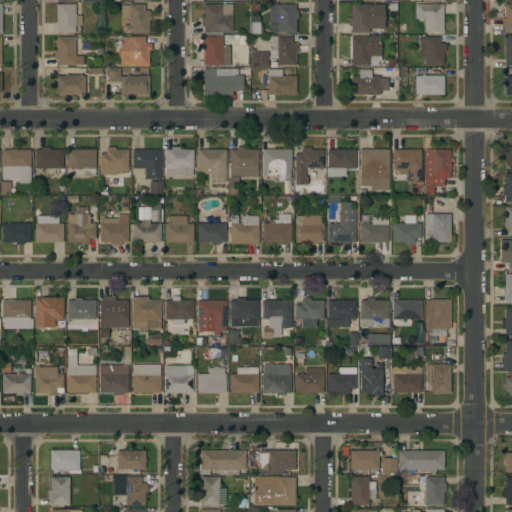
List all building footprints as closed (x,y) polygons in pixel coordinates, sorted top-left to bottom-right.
[(75,4),(75,15),(81,15),(81,25),(75,25),(75,32),(56,32),(56,4),(75,4)] [(129,33),(129,32),(122,32),(122,25),(129,25),(129,17),(121,17),(121,5),(129,5),(129,4),(144,4),(144,10),(148,10),(148,12),(151,12),(151,20),(148,20),(148,33),(129,33)] [(203,33),(203,26),(201,26),(201,18),(203,17),(203,4),(231,4),(232,32),(203,33)] [(270,4),(296,4),(296,10),(298,10),(298,18),(295,18),(295,32),(277,32),(277,24),(270,24),(270,4)] [(384,28),(369,28),(369,32),(351,32),(351,26),(348,26),(348,17),(351,17),(351,4),(384,4),(384,28)] [(443,33),(424,33),(424,19),(414,19),(414,4),(443,4),(443,33)] [(511,32),(504,32),(504,25),(502,25),(502,18),(504,18),(504,4),(511,4),(511,32)] [(259,16),(259,34),(250,34),(250,16),(259,16)] [(119,66),(119,58),(117,58),(117,51),(119,51),(119,37),(129,37),(129,36),(145,36),(145,42),(148,42),(148,43),(151,43),(151,50),(148,50),(148,66),(119,66)] [(298,53),(296,53),(296,65),(277,65),(277,59),(269,59),(269,51),(268,51),(268,36),(292,36),(292,43),(295,43),(295,44),(298,44),(298,53)] [(424,57),(419,57),(419,38),(424,39),(424,36),(439,36),(439,43),(443,43),(443,44),(445,44),(445,52),(443,52),(443,65),(424,65),(424,57)] [(511,36),(503,37),(503,66),(511,65),(511,36)] [(75,37),(75,56),(83,56),(83,64),(75,64),(75,65),(56,65),(56,59),(53,59),(53,50),(56,50),(56,37),(75,37)] [(203,37),(222,37),(222,47),(230,47),(230,65),(218,65),(218,66),(214,66),(214,65),(203,65),(203,37)] [(351,37),(377,37),(377,40),(380,40),(380,65),(351,65),(351,37)] [(250,52),(267,52),(267,67),(250,67),(250,52)] [(107,68),(119,68),(119,82),(107,82),(107,68)] [(351,76),(358,76),(358,69),(379,69),(379,78),(384,78),(384,76),(380,76),(380,68),(395,68),(395,76),(389,76),(389,79),(397,79),(397,89),(389,89),(389,91),(380,91),(380,95),(373,95),(373,97),(364,97),(364,94),(351,94),(351,76)] [(443,95),(415,95),(415,85),(412,85),(412,77),(415,77),(415,76),(422,76),(422,74),(424,74),(424,75),(427,75),(427,68),(441,68),(441,75),(443,75),(443,95)] [(203,95),(203,69),(215,69),(215,76),(222,75),(224,75),(224,76),(242,75),(242,91),(232,91),(232,95),(203,95)] [(267,95),(267,83),(261,83),(261,70),(267,70),(267,69),(281,69),(281,70),(295,70),(295,76),(296,76),(296,95),(267,95)] [(56,95),(56,76),(65,76),(65,74),(81,74),(81,76),(84,76),(84,95),(56,95)] [(148,95),(120,95),(120,76),(127,76),(127,75),(129,75),(148,75),(148,95)] [(511,95),(511,75),(503,76),(503,95),(511,95)] [(511,145),(504,146),(503,169),(511,169),(511,145)] [(41,149),(41,147),(49,147),(49,149),(62,149),(62,179),(49,179),(49,175),(34,175),(34,149),(41,149)] [(128,173),(126,173),(126,178),(116,178),(116,174),(99,173),(99,168),(99,153),(105,153),(105,149),(106,149),(106,147),(115,147),(115,149),(128,149),(128,173)] [(164,150),(171,150),(171,147),(179,147),(179,150),(193,150),(193,168),(192,168),(192,176),(165,176),(165,168),(164,168),(164,150)] [(236,149),(236,147),(244,147),(244,149),(258,150),(258,177),(229,177),(230,149),(236,149)] [(294,153),(301,153),(301,149),(302,149),(302,147),(310,147),(310,150),(323,150),(323,168),(316,168),(316,181),(307,181),(307,185),(294,185),(294,153)] [(18,179),(2,179),(2,149),(30,149),(30,168),(29,168),(29,175),(30,175),(30,183),(18,183),(18,179)] [(67,149),(95,149),(95,168),(94,168),(94,176),(83,176),(83,168),(81,168),(81,169),(73,169),(73,168),(67,168),(67,149)] [(160,179),(144,179),(144,168),(131,168),(132,149),(160,149),(160,179)] [(225,182),(210,182),(210,174),(197,174),(197,169),(196,150),(225,149),(225,182)] [(290,149),(290,180),(279,180),(278,182),(276,182),(276,179),(262,179),(262,149),(290,149)] [(355,149),(355,168),(347,168),(347,170),(345,170),(345,176),(327,176),(327,149),(355,149)] [(388,149),(388,190),(370,190),(370,186),(359,186),(359,149),(388,149)] [(420,149),(421,183),(406,183),(406,168),(392,168),(392,150),(420,149)] [(450,178),(443,178),(443,185),(423,185),(423,150),(450,150),(450,178)] [(511,202),(504,202),(504,196),(501,196),(501,187),(504,187),(504,174),(511,173),(511,202)] [(148,195),(149,181),(157,181),(157,180),(161,180),(160,182),(161,182),(161,195),(148,195)] [(0,195),(0,182),(9,182),(9,195),(0,195)] [(425,195),(425,185),(433,185),(433,195),(425,195)] [(237,187),(237,195),(228,195),(228,187),(237,187)] [(355,242),(348,242),(348,244),(341,245),(341,242),(327,242),(327,223),(334,223),(334,222),(338,222),(338,217),(339,217),(339,202),(350,202),(350,209),(355,209),(355,242)] [(159,204),(159,210),(159,221),(151,221),(151,210),(149,210),(149,204),(159,204)] [(67,214),(75,214),(75,205),(88,205),(88,214),(89,214),(89,223),(95,223),(95,238),(89,238),(89,242),(88,242),(88,245),(79,245),(79,242),(67,242),(67,214)] [(511,206),(503,206),(503,235),(511,235),(511,206)] [(128,242),(121,242),(121,245),(111,245),(111,242),(99,242),(99,223),(100,223),(100,218),(117,218),(117,214),(127,214),(128,242)] [(229,244),(229,223),(230,223),(230,215),(237,215),(237,223),(240,223),(240,216),(244,216),(244,214),(247,214),(247,216),(257,216),(257,223),(258,223),(258,244),(229,244)] [(284,242),(284,245),(275,245),(275,243),(262,243),(262,223),(268,223),(268,219),(273,219),(273,220),(277,220),(277,214),(289,214),(289,223),(290,223),(290,242),(284,242)] [(450,242),(430,242),(431,231),(424,231),(424,214),(450,214),(450,242)] [(392,223),(404,223),(404,215),(414,215),(414,223),(420,223),(420,238),(414,238),(414,242),(413,242),(413,245),(405,245),(405,242),(392,242),(392,223)] [(34,242),(34,223),(36,223),(36,216),(58,216),(58,224),(62,224),(63,242),(34,242)] [(193,242),(164,242),(164,223),(167,223),(167,216),(186,216),(186,223),(193,223),(193,242)] [(317,242),(317,243),(306,243),(306,242),(294,242),(294,223),(295,223),(295,216),(301,216),(301,218),(307,218),(307,216),(319,216),(319,223),(323,223),(323,242),(317,242)] [(388,242),(359,242),(359,223),(371,223),(371,217),(387,217),(387,223),(388,223),(388,242)] [(132,242),(132,223),(140,223),(140,220),(149,219),(149,223),(160,223),(160,242),(132,242)] [(225,242),(219,242),(219,245),(210,245),(210,242),(197,242),(197,223),(205,223),(205,219),(218,219),(218,223),(225,223),(225,242)] [(1,223),(30,223),(30,242),(23,242),(23,245),(15,245),(15,242),(1,242),(1,223)] [(511,240),(511,269),(508,269),(508,262),(499,262),(499,240),(511,240)] [(504,295),(502,296),(502,287),(504,287),(504,274),(511,273),(511,302),(504,302),(504,295)] [(164,300),(170,300),(170,294),(179,294),(179,300),(192,300),(192,327),(193,327),(193,336),(164,335),(164,300)] [(131,296),(147,296),(147,300),(160,300),(160,318),(160,328),(147,328),(147,333),(138,333),(138,328),(131,328),(131,296)] [(34,298),(40,298),(40,297),(54,297),(63,297),(63,319),(54,319),(54,328),(34,328),(34,298)] [(127,327),(99,326),(99,300),(105,300),(105,297),(114,297),(114,300),(127,300),(127,327)] [(73,300),(73,298),(82,298),(81,300),(95,300),(95,319),(94,319),(94,326),(66,325),(66,300),(73,300)] [(229,300),(235,300),(235,298),(244,298),(243,300),(257,300),(257,319),(250,319),(250,325),(236,325),(236,319),(229,319),(229,300)] [(301,300),(301,298),(310,298),(310,300),(322,300),(323,319),(316,319),(316,327),(301,327),(301,319),(294,319),(294,304),(300,304),(300,300),(301,300)] [(366,300),(366,298),(374,298),(374,300),(388,300),(388,327),(360,327),(360,319),(359,319),(359,300),(366,300)] [(30,300),(30,319),(32,319),(32,328),(3,329),(3,319),(1,319),(1,300),(30,300)] [(225,300),(225,332),(219,332),(219,335),(212,335),(212,332),(197,331),(197,319),(196,319),(196,300),(225,300)] [(290,300),(290,328),(280,328),(280,336),(271,336),(271,337),(262,337),(262,327),(268,327),(268,319),(262,319),(262,300),(290,300)] [(355,300),(355,319),(348,319),(348,327),(325,327),(325,319),(327,319),(327,300),(355,300)] [(392,300),(420,300),(420,319),(412,319),(412,326),(396,326),(396,320),(392,320),(392,300)] [(450,329),(445,329),(445,336),(431,336),(431,329),(424,329),(424,300),(450,300),(450,329)] [(504,329),(500,329),(500,319),(504,319),(504,307),(511,307),(511,336),(504,336),(504,329)] [(229,329),(233,329),(233,330),(238,330),(238,339),(240,339),(240,344),(230,344),(229,340),(229,329)] [(348,332),(357,332),(357,346),(348,346),(348,332)] [(146,344),(146,334),(160,334),(160,344),(146,344)] [(366,335),(389,335),(389,344),(366,344),(366,335)] [(294,346),(293,337),(301,337),(301,346),(294,346)] [(511,369),(501,369),(501,353),(504,353),(504,340),(511,340),(511,369)] [(121,393),(121,395),(113,395),(113,393),(99,393),(99,365),(122,365),(122,346),(130,346),(130,367),(128,367),(128,393),(121,393)] [(390,346),(390,359),(377,359),(377,346),(390,346)] [(345,355),(345,348),(353,347),(353,355),(345,355)] [(95,365),(95,393),(66,393),(66,365),(67,365),(67,349),(76,349),(76,365),(95,365)] [(360,358),(371,358),(371,368),(382,368),(381,396),(370,396),(370,393),(359,393),(360,358)] [(132,393),(131,365),(159,364),(159,374),(160,374),(160,392),(132,393)] [(262,374),(273,374),(273,364),(290,364),(290,393),(284,393),(284,396),(275,396),(275,393),(262,393),(262,374)] [(449,393),(430,393),(430,382),(427,381),(427,373),(425,373),(425,364),(450,364),(449,393)] [(192,393),(164,393),(164,375),(164,365),(187,365),(186,374),(192,374),(192,393)] [(196,393),(196,374),(208,374),(208,368),(213,368),(213,366),(218,366),(218,368),(223,368),(223,374),(225,374),(225,393),(196,393)] [(392,393),(392,366),(420,366),(420,393),(392,393)] [(62,393),(56,393),(56,396),(47,396),(47,393),(34,393),(34,367),(56,367),(56,374),(63,374),(62,393)] [(229,393),(229,374),(236,374),(236,368),(257,367),(257,374),(258,392),(229,393)] [(323,367),(323,393),(294,393),(294,374),(305,374),(305,368),(323,367)] [(355,389),(349,389),(349,395),(340,395),(340,393),(327,393),(327,374),(338,374),(338,367),(355,367),(355,389)] [(25,374),(25,368),(30,368),(30,393),(23,393),(23,395),(15,395),(15,393),(2,393),(1,374),(25,374)] [(511,372),(511,377),(503,377),(503,396),(511,395),(511,372)] [(78,450),(78,469),(80,469),(80,473),(69,474),(69,469),(58,470),(58,472),(55,472),(55,470),(50,470),(50,451),(78,450)] [(116,450),(144,451),(144,469),(116,469),(116,450)] [(245,450),(245,470),(238,470),(238,474),(216,474),(216,469),(199,469),(199,450),(245,450)] [(294,450),(294,470),(283,470),(283,474),(258,474),(258,450),(294,450)] [(349,450),(378,450),(378,454),(384,454),(384,458),(395,458),(396,473),(380,473),(380,465),(378,465),(378,469),(377,469),(377,474),(359,474),(359,469),(349,469),(349,450)] [(443,450),(443,470),(434,470),(434,473),(428,473),(428,471),(421,471),(421,470),(404,470),(404,474),(398,474),(398,470),(397,470),(397,451),(443,450)] [(511,472),(511,451),(503,452),(503,472),(511,472)] [(126,505),(125,494),(115,494),(115,486),(124,486),(124,476),(141,476),(141,483),(145,482),(145,484),(147,484),(147,492),(144,492),(144,505),(126,505)] [(199,477),(218,476),(219,487),(224,487),(225,505),(218,505),(200,505),(199,477)] [(294,505),(276,505),(276,504),(253,504),(253,476),(295,476),(294,505)] [(69,477),(69,505),(50,505),(50,499),(48,499),(48,490),(50,490),(50,477),(69,477)] [(349,477),(368,477),(368,482),(375,482),(375,489),(375,499),(368,499),(368,505),(349,505),(349,477)] [(424,477),(443,477),(443,483),(445,483),(445,492),(443,492),(443,505),(424,505),(424,477)] [(504,498),(502,498),(502,489),(504,489),(504,477),(511,477),(511,505),(504,505),(504,498)]
